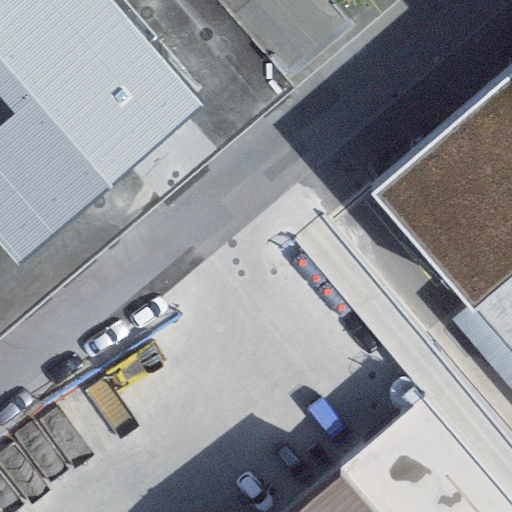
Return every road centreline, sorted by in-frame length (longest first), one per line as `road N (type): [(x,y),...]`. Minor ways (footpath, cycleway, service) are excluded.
road 1 (residential): [(452,0),(0,378)]
road 2 (unknown): [(248,170),(94,0)]
road 3 (unknown): [(98,296),(107,488)]
